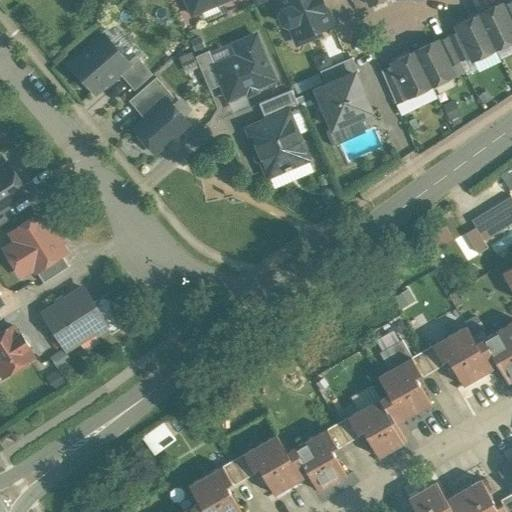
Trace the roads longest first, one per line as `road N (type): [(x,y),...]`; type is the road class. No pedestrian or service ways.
road 1 (unclassified): [(285,288),(257,275),(166,259),(0,37)]
road 2 (residential): [(511,129),(285,288)]
road 3 (residential): [(345,507),(511,411)]
road 4 (residential): [(285,288),(135,402)]
road 5 (residential): [(15,511),(135,402)]
road 6 (residential): [(135,402),(0,479)]
road 7 (unknown): [(27,72),(126,0)]
